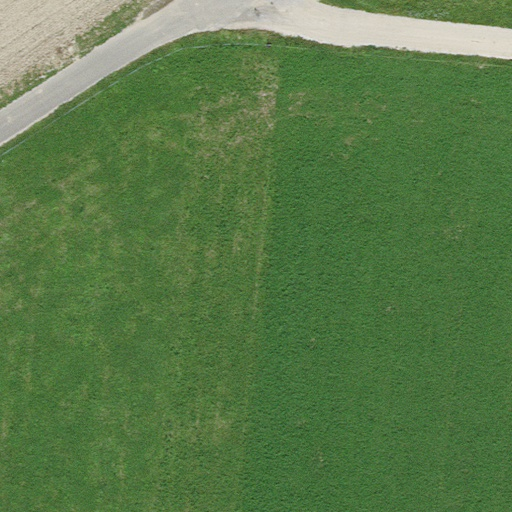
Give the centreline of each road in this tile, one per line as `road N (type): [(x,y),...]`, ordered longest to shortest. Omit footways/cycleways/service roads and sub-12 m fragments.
road 1 (track): [(196,8),(511,38)]
road 2 (track): [(208,0),(0,134)]
